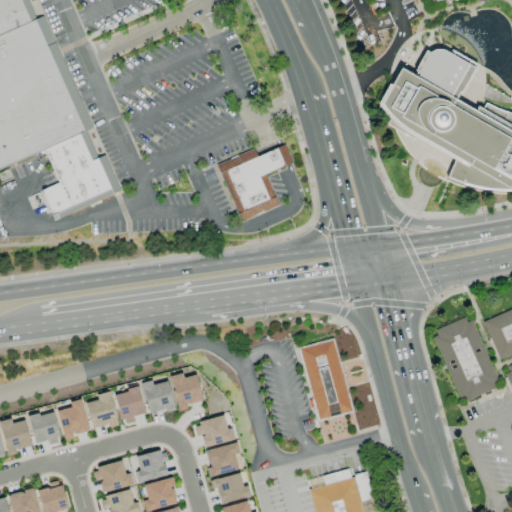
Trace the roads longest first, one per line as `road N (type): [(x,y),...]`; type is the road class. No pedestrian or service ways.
road 1 (residential): [(0,476),(164,433),(184,453),(200,511),(74,468),(72,459)]
road 2 (trunk): [(354,250),(0,295)]
road 3 (trunk): [(41,329),(360,282)]
road 4 (secondary): [(360,282),(407,470)]
road 5 (secondary): [(368,194),(311,28)]
road 6 (trunk): [(208,303),(331,310),(372,340)]
road 7 (secondary): [(307,93),(354,250)]
road 8 (secondary): [(425,431),(389,279)]
road 9 (trunk): [(360,282),(511,261)]
road 10 (trunk): [(500,229),(432,231),(368,194)]
